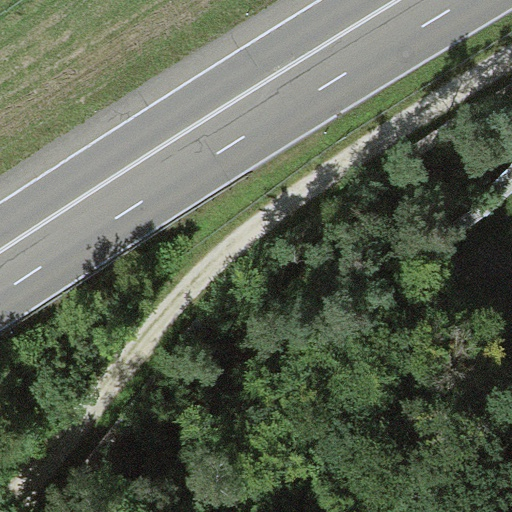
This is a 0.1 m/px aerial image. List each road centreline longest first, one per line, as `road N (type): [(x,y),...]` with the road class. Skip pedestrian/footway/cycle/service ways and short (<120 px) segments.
road 1 (track): [(3,511),(204,268),(373,135),(511,59)]
road 2 (secondary): [(389,0),(0,251)]
